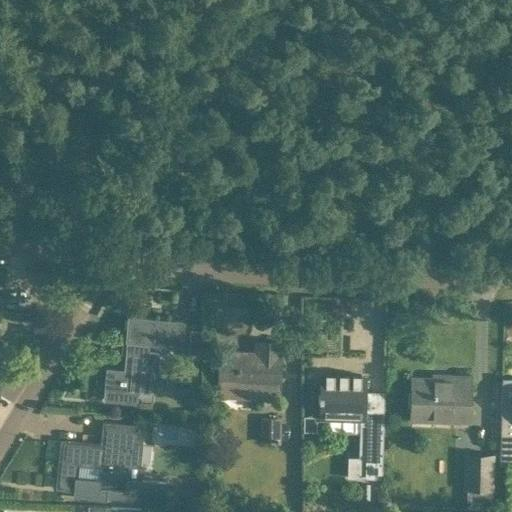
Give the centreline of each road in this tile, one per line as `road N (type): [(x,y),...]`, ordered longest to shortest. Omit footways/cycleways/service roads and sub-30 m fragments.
road 1 (residential): [(94,259),(328,272),(511,267)]
road 2 (track): [(94,259),(105,217),(198,37),(241,0)]
road 3 (unclassified): [(0,445),(92,290),(94,259)]
